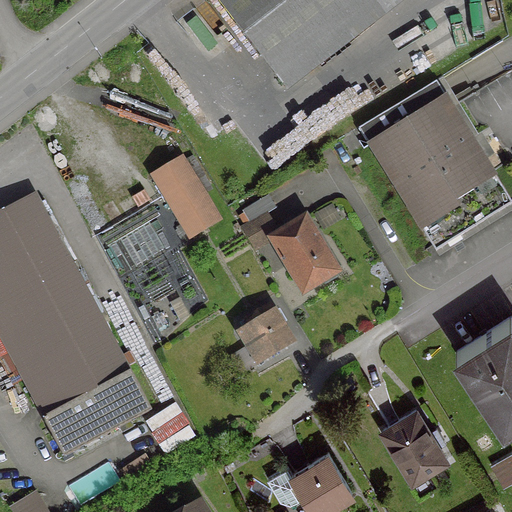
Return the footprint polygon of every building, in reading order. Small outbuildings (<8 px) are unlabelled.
[(369,0),(214,0),(272,75),(369,0)] [(356,128),(367,146),(433,252),(510,204),(434,82),(356,128)] [(123,148),(134,142),(125,125),(114,131),(123,148)] [(179,161),(153,177),(182,224),(174,229),(184,246),(192,241),(190,237),(216,221),(198,193),(208,187),(190,157),(180,163),(179,161)] [(126,371),(32,195),(0,211),(0,339),(41,417),(39,417),(61,457),(149,410),(128,370),(126,371)] [(301,292),(335,271),(303,218),(272,237),(268,231),(272,228),(264,214),(274,208),(266,195),(240,211),(248,224),(240,228),(253,249),(269,239),(301,292)] [(281,349),(291,343),(267,304),(243,319),(247,325),(237,331),(256,364),(281,349)] [(511,319),(509,315),(453,352),(502,425),(511,417),(511,319)] [(387,426),(381,429),(410,478),(443,458),(435,445),(442,440),(434,428),(427,433),(413,410),(387,426)] [(511,452),(511,451),(488,464),(501,486),(511,480),(511,452)] [(314,511),(338,498),(349,491),(326,452),(290,473),(285,466),(265,477),(278,498),(288,501),(302,493),(313,511),(314,511)] [(20,511),(53,511),(39,488),(14,503),(20,511)]
